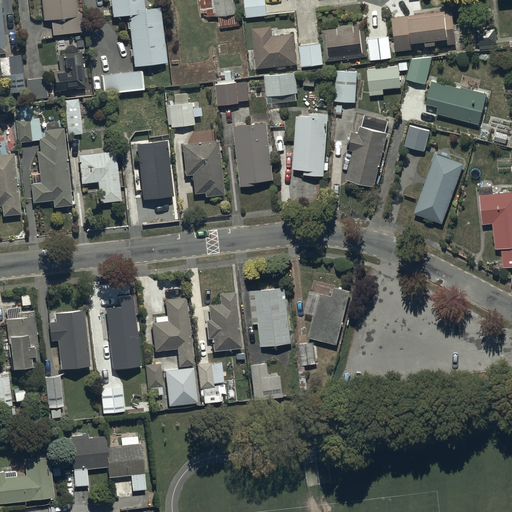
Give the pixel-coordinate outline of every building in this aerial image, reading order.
[(78,15),(76,0),(41,0),(44,22),(51,21),(53,37),(84,33),(81,14),(78,15)] [(134,69),(167,65),(160,9),(145,11),(143,0),(110,0),(113,19),(128,17),(134,69)] [(220,29),(240,26),(238,14),(239,14),(236,0),(199,0),(201,15),(208,14),(208,18),(219,16),(220,29)] [(266,0),(244,0),(247,18),(268,16),(266,0)] [(393,19),(397,53),(457,45),(453,12),(393,19)] [(323,32),(327,63),(368,57),(364,26),(323,32)] [(254,39),(273,37),(272,27),(253,29),(254,39)] [(478,31),(479,46),(497,45),(496,30),(478,31)] [(222,42),(234,40),(232,32),(220,34),(222,42)] [(254,39),(257,70),(298,66),(294,35),(273,37),(254,39)] [(189,36),(181,37),(184,57),(192,56),(189,36)] [(369,40),(371,61),(392,59),(390,38),(369,40)] [(300,47),(303,68),(324,66),(321,45),(300,47)] [(55,93),(86,89),(85,79),(87,79),(86,69),(83,69),(82,53),(78,54),(77,50),(73,47),(68,47),(65,51),(66,55),(62,56),(58,57),(60,72),(53,73),(55,93)] [(25,93),(21,56),(8,57),(10,76),(5,77),(7,95),(25,93)] [(407,80),(426,85),(433,58),(412,60),(407,80)] [(384,91),(402,89),(400,68),(368,71),(371,97),(385,95),(384,91)] [(104,96),(144,92),(142,72),(102,77),(104,96)] [(335,102),(356,104),(359,73),(337,72),(335,102)] [(267,98),(299,94),(296,74),(265,77),(267,98)] [(304,86),(315,87),(315,79),(305,78),(304,86)] [(250,102),(248,82),(216,86),(218,107),(240,105),(240,103),(250,102)] [(437,115),(480,126),(488,95),(461,88),(461,90),(432,82),(426,106),(438,109),(437,115)] [(68,137),(82,135),(78,100),(64,102),(68,137)] [(121,134),(141,132),(137,104),(117,106),(121,134)] [(171,129),(195,126),(192,104),(169,107),(171,129)] [(272,111),(272,125),(285,125),(285,116),(284,116),(284,111),(272,111)] [(305,176),(325,178),(329,116),(311,115),(311,119),(297,118),(293,171),(305,171),(305,176)] [(18,144),(32,143),(30,120),(15,122),(18,144)] [(259,183),(275,182),(268,124),(234,128),(241,188),(260,186),(259,183)] [(354,153),(346,181),(375,189),(389,134),(360,127),(358,134),(352,132),(347,151),(354,153)] [(405,147),(425,152),(431,132),(410,127),(405,147)] [(54,209),(72,207),(64,130),(44,132),(45,139),(39,140),(40,153),(37,153),(40,184),(31,185),(33,205),(53,202),(54,209)] [(205,199),(224,197),(218,142),(182,146),(186,178),(192,177),(194,196),(205,195),(205,199)] [(143,202),(174,198),(167,143),(137,146),(143,202)] [(100,205),(121,203),(116,153),(79,157),(82,185),(98,184),(100,205)] [(3,218),(21,216),(15,155),(0,156),(0,208),(2,208),(3,218)] [(415,215),(443,225),(465,165),(436,155),(415,215)] [(504,269),(511,268),(511,193),(480,197),(483,226),(493,225),(496,251),(502,251),(504,269)] [(285,284),(249,288),(253,321),(258,320),(260,343),(291,339),(285,284)] [(319,289),(308,333),(336,341),(349,287),(334,284),(332,293),(319,289)] [(241,345),(240,336),(241,336),(241,329),(239,329),(237,303),(234,304),(232,290),(218,291),(219,300),(208,301),(209,317),(205,318),(207,336),(211,336),(212,348),(241,345)] [(139,362),(132,292),(118,291),(119,304),(106,306),(111,365),(139,362)] [(166,314),(154,314),(155,319),(151,320),(154,350),(176,347),(178,365),(193,363),(185,295),(164,297),(166,314)] [(33,307),(20,308),(20,304),(6,306),(7,315),(4,315),(10,367),(40,363),(33,307)] [(55,318),(48,319),(50,339),(57,338),(60,366),(89,363),(83,307),(54,309),(55,318)] [(316,361),(313,340),(298,342),(301,363),(316,361)] [(221,359),(196,363),(199,387),(214,385),(213,381),(224,380),(221,359)] [(265,360),(250,362),(253,397),(280,394),(279,373),(267,374),(265,360)] [(158,407),(157,393),(163,393),(160,361),(144,363),(146,386),(148,386),(150,406),(151,408),(158,407)] [(7,369),(0,370),(0,404),(11,403),(7,369)] [(59,373),(44,375),(48,407),(50,406),(51,416),(61,415),(59,404),(62,404),(59,373)] [(120,384),(100,386),(102,410),(123,408),(120,384)] [(23,404),(10,406),(10,411),(3,412),(4,421),(25,419),(23,404)] [(87,432),(69,434),(74,484),(88,483),(86,466),(107,464),(108,475),(130,473),(132,488),(145,487),(140,440),(138,440),(137,434),(120,436),(121,443),(106,444),(105,433),(88,435),(87,432)] [(0,500),(53,493),(48,453),(22,456),(24,472),(16,473),(16,468),(4,470),(3,468),(0,468),(0,500)]
